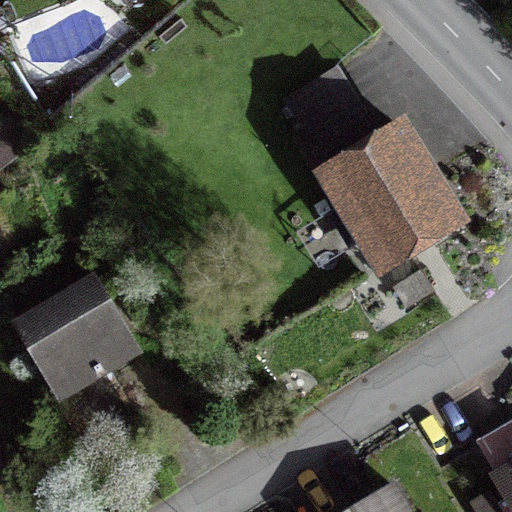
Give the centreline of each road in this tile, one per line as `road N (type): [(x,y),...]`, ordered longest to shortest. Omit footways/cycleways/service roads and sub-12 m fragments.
road 1 (residential): [(511,314),(181,511)]
road 2 (tertiary): [(422,0),(511,92)]
